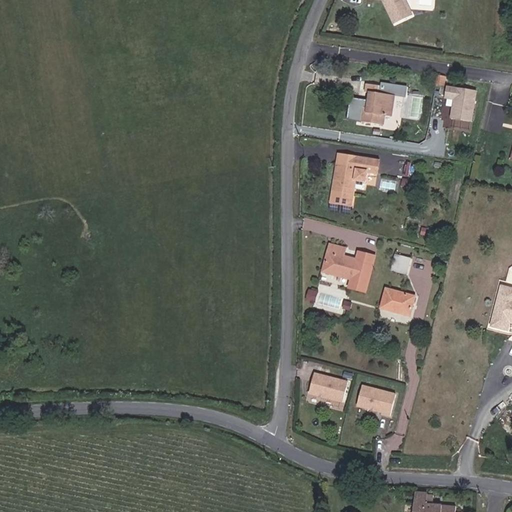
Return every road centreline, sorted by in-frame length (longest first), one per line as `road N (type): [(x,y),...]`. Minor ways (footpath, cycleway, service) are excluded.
road 1 (unclassified): [(323,0),(295,82),(288,371),(275,440)]
road 2 (tertiary): [(0,412),(183,407),(275,440)]
road 3 (tertiary): [(275,440),(322,465),(366,475),(493,483)]
road 4 (unknown): [(305,44),(511,77)]
road 5 (unknown): [(387,476),(412,384),(426,274)]
